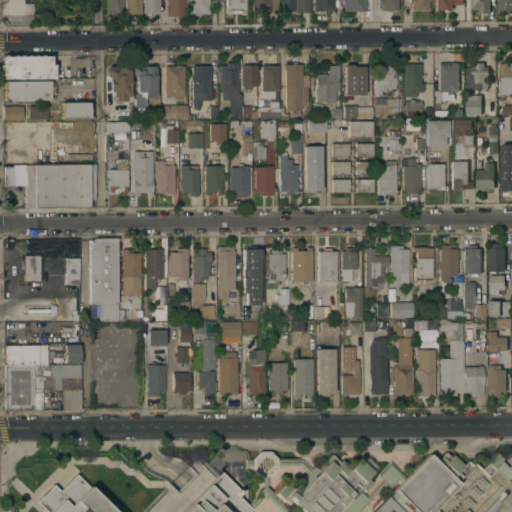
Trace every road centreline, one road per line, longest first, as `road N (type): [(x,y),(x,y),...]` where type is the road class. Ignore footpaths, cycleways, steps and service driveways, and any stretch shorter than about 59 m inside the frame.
road 1 (residential): [(0,429),(511,417)]
road 2 (residential): [(0,224),(511,218)]
road 3 (residential): [(0,41),(511,37)]
